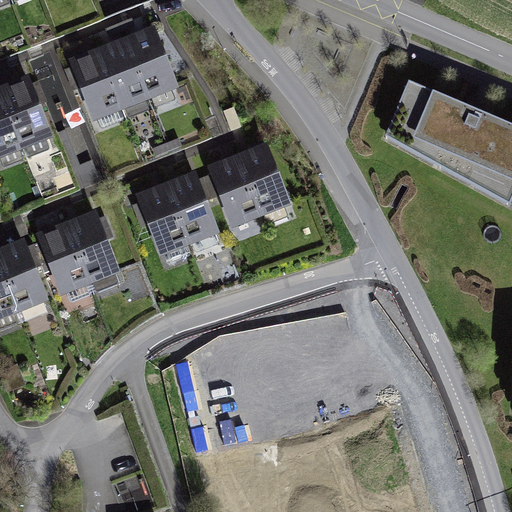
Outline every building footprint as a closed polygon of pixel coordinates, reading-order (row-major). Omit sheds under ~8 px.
[(151,32),(125,43),(151,106),(177,95),(151,32)] [(124,117),(151,106),(125,43),(98,54),(124,117)] [(93,130),(124,117),(98,54),(66,67),(93,130)] [(511,200),(511,125),(408,81),(385,137),(509,207),(511,200)] [(28,87),(0,97),(0,159),(49,140),(28,87)] [(265,154),(210,176),(233,232),(288,210),(265,154)] [(196,183),(138,204),(160,262),(218,240),(196,183)] [(95,222),(42,244),(66,302),(119,280),(95,222)] [(23,249),(0,260),(0,333),(52,308),(23,249)]
